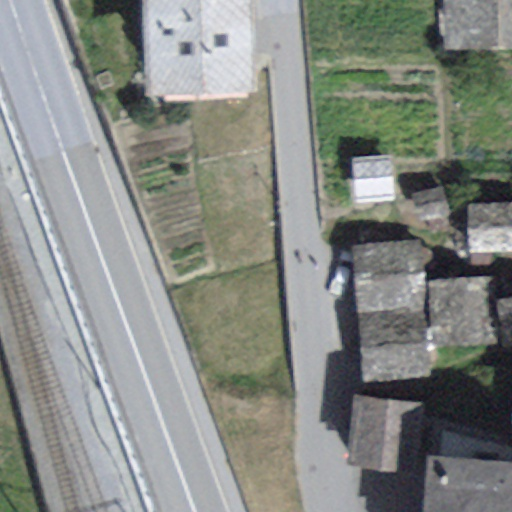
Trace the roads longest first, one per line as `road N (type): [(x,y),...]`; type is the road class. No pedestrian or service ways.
road 1 (secondary): [(13,0),(193,511)]
road 2 (unclassified): [(279,0),(314,453),(329,511)]
